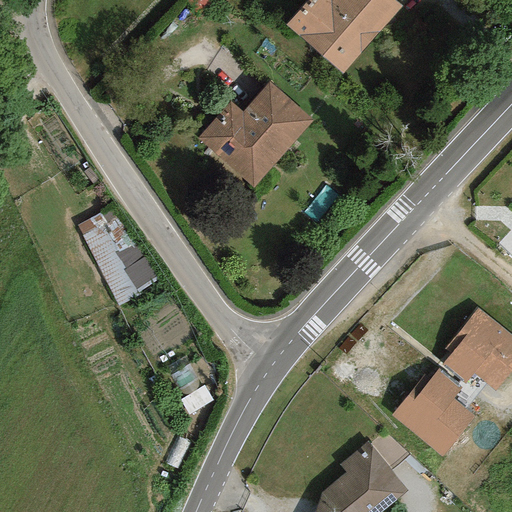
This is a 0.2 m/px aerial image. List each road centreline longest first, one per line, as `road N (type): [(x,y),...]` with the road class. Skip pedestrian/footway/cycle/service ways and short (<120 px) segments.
road 1 (residential): [(264,372),(213,313),(46,57),(28,0)]
road 2 (tertiary): [(511,102),(264,372)]
road 3 (unknown): [(95,132),(211,62),(256,85)]
road 4 (tertiary): [(264,372),(195,511)]
road 5 (unknown): [(421,0),(453,44),(511,88)]
